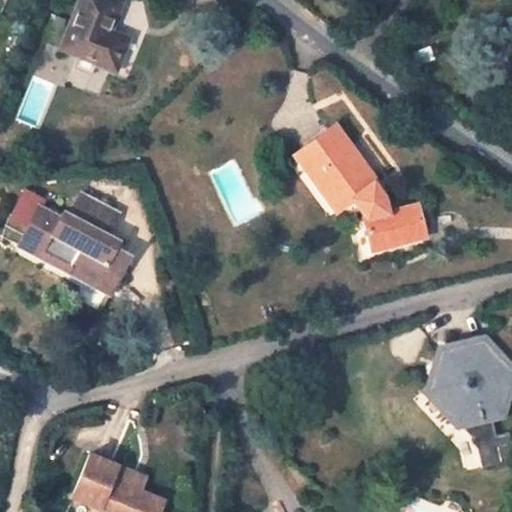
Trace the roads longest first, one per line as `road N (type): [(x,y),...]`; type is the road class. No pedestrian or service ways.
road 1 (residential): [(511,277),(46,400)]
road 2 (tertiary): [(511,157),(275,0)]
